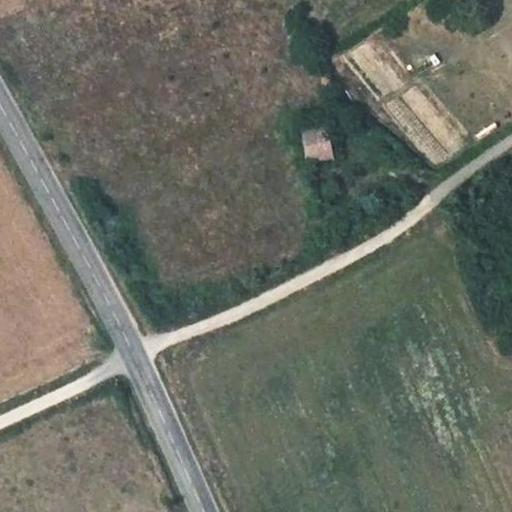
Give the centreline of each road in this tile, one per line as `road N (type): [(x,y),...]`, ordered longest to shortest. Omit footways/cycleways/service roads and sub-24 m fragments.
road 1 (tertiary): [(0,97),(201,511)]
road 2 (track): [(511,136),(379,239),(134,360)]
road 3 (track): [(0,421),(134,360)]
